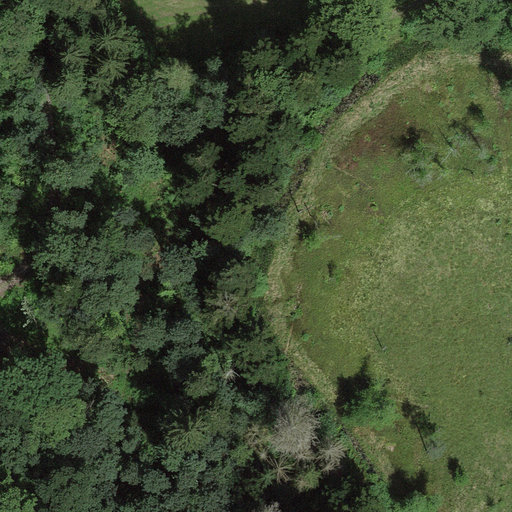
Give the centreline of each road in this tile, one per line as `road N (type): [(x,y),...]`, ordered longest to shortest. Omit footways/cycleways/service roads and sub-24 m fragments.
road 1 (track): [(72,0),(77,206),(0,281)]
road 2 (track): [(410,0),(255,45),(188,51)]
